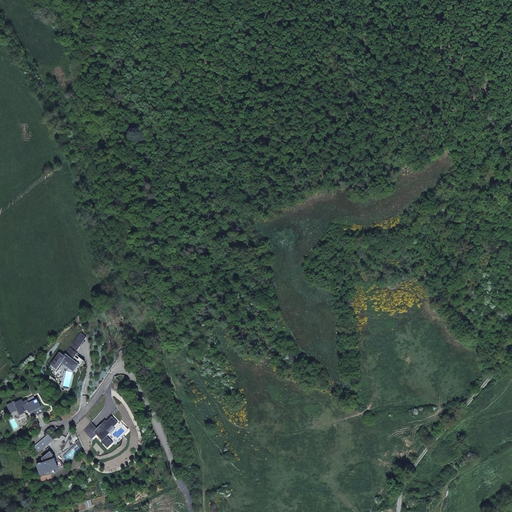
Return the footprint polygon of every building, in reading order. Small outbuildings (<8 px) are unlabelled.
[(81,366),(86,360),(81,356),(79,358),(76,356),(78,352),(77,351),(84,342),(78,338),(65,354),(61,351),(50,366),(52,368),(50,370),(53,372),(54,369),(62,359),(75,369),(78,364),(81,366)] [(62,359),(54,369),(56,370),(62,362),(75,371),(76,370),(75,369),(62,359)] [(37,414),(44,411),(38,399),(36,400),(33,395),(27,399),(23,401),(22,398),(15,402),(15,400),(8,404),(11,412),(15,410),(15,409),(18,408),(20,412),(24,410),(24,409),(27,407),(30,413),(35,411),(37,414)] [(47,434),(38,443),(42,448),(52,439),(47,434)] [(38,443),(33,447),(38,452),(42,448),(38,443)] [(38,464),(42,473),(47,470),(47,469),(52,467),(53,470),(59,467),(56,458),(53,455),(50,451),(45,455),(50,460),(44,462),(43,463),(42,462),(40,463),(40,464),(38,464)] [(429,485),(413,484),(412,486),(408,486),(407,492),(410,492),(410,493),(428,494),(429,485)] [(93,506),(91,499),(85,502),(87,508),(93,506)]
